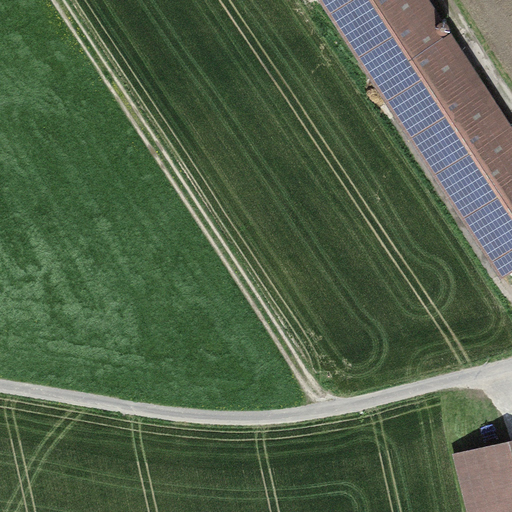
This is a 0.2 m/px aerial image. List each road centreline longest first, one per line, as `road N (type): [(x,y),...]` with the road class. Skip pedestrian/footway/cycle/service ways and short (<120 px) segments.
road 1 (unclassified): [(511,365),(279,417),(207,417),(0,391)]
road 2 (track): [(324,410),(55,0)]
